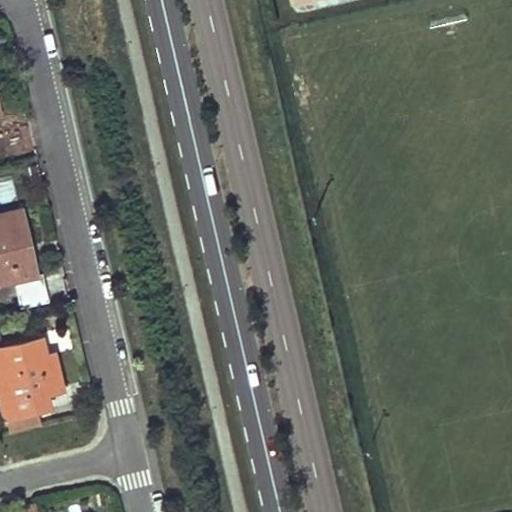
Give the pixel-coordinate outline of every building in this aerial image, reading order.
[(293,0),(297,13),(350,0),(293,0)] [(28,249),(19,209),(0,213),(0,270),(2,279),(12,277),(33,272),(28,249)] [(19,305),(47,299),(40,271),(33,272),(12,277),(19,305)] [(37,356),(33,340),(0,347),(0,394),(4,415),(39,406),(36,392),(60,386),(52,352),(37,356)] [(106,504),(104,492),(91,495),(94,508),(106,504)] [(35,511),(34,502),(19,506),(19,511),(35,511)]
